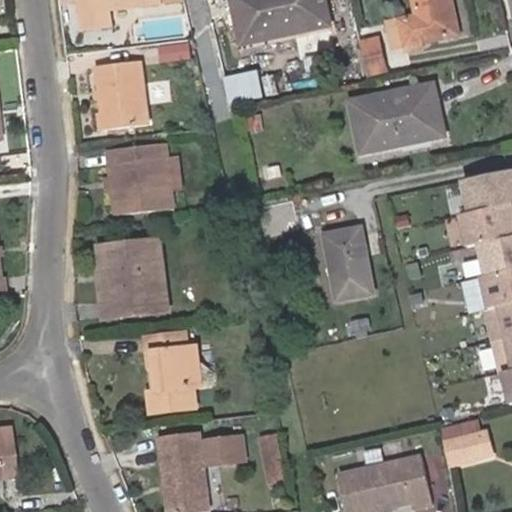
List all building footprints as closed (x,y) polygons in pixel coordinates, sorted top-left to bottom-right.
[(185,0),(79,0),(83,28),(124,25),(123,8),(161,3),(185,0)] [(233,0),(242,44),(329,25),(323,0),(233,0)] [(472,26),(466,0),(429,0),(431,9),(413,13),(420,39),(472,26)] [(381,39),(362,43),(370,78),(389,73),(381,39)] [(188,46),(159,48),(159,61),(189,58),(188,46)] [(100,93),(101,100),(103,114),(105,132),(147,128),(140,63),(97,69),(100,93)] [(224,78),(230,107),(262,101),(256,71),(224,78)] [(449,79),(366,97),(376,149),(448,132),(444,110),(448,109),(447,101),(454,100),(449,79)] [(461,130),(454,100),(447,101),(448,109),(444,110),(448,132),(461,130)] [(109,153),(118,222),(175,216),(173,196),(170,176),(169,164),(167,146),(109,153)] [(180,163),(169,164),(170,176),(173,196),(182,194),(180,163)] [(277,167),(265,170),(267,180),(279,177),(277,167)] [(511,171),(471,179),(478,212),(473,213),(480,250),(486,248),(491,275),(468,279),(474,311),(492,308),(503,367),(511,364),(511,171)] [(454,173),(427,178),(428,187),(456,183),(454,173)] [(387,281),(374,226),(339,234),(353,298),(388,291),(387,281)] [(140,302),(169,298),(165,245),(110,250),(113,282),(104,283),(107,321),(142,318),(140,302)] [(113,282),(110,250),(101,251),(104,283),(113,282)] [(170,314),(169,298),(140,302),(142,318),(170,314)] [(371,318),(357,321),(359,330),(339,334),(342,349),(362,345),(363,349),(377,345),(371,318)] [(217,324),(197,326),(199,336),(218,334),(217,324)] [(148,342),(149,357),(155,357),(158,393),(153,393),(149,394),(152,417),(198,413),(196,392),(208,389),(204,350),(194,351),(193,338),(148,342)] [(155,357),(149,357),(153,393),(158,393),(155,357)] [(453,464),(495,458),(490,419),(448,425),(453,464)] [(0,479),(16,478),(11,428),(0,429),(0,479)] [(272,437),(258,440),(263,465),(277,462),(272,437)] [(210,511),(201,438),(161,441),(168,511),(210,511)] [(423,455),(340,473),(347,511),(364,511),(379,509),(391,507),(414,502),(415,508),(433,503),(423,455)]
